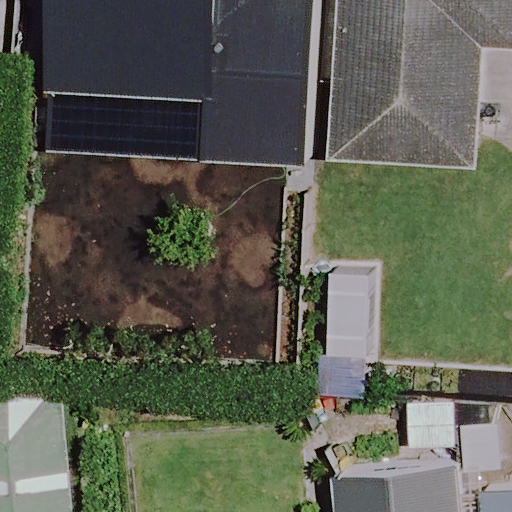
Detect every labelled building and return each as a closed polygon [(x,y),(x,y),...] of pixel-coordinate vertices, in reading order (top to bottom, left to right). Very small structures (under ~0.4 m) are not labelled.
[(511,0),(352,0),(342,154),(480,164),(489,41),(511,43),(511,0)] [(308,210),(223,206),(218,324),(303,328),(308,210)] [(511,278),(502,278),(494,372),(511,373),(511,278)] [(0,511),(85,511),(80,385),(0,388),(0,511)] [(464,511),(462,456),(288,463),(289,511),(464,511)] [(491,511),(511,511),(511,494),(491,495),(491,511)]
